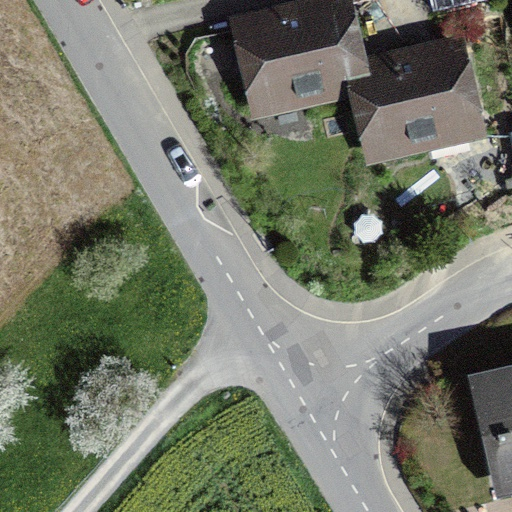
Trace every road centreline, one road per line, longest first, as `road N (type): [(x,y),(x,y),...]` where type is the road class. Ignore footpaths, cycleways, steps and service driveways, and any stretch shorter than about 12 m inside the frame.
road 1 (residential): [(307,414),(63,0)]
road 2 (track): [(269,356),(219,372),(89,511)]
road 3 (residential): [(307,414),(511,284)]
